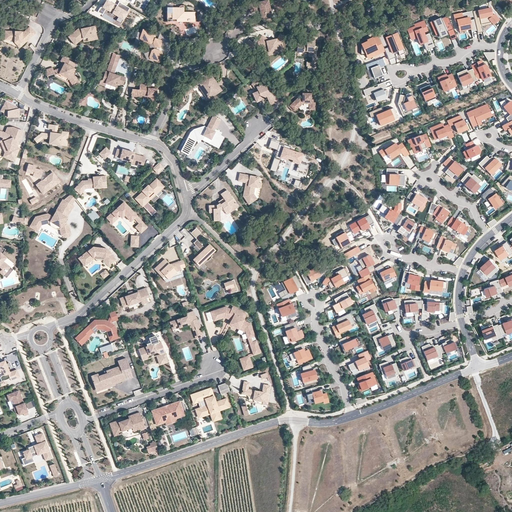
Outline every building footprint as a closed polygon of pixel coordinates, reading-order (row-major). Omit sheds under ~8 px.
[(260,14),(261,19),(271,18),(268,0),(248,4),(250,12),(258,10),(260,10),(260,14)] [(118,7),(108,2),(105,7),(102,6),(98,13),(104,16),(107,11),(119,18),(117,22),(121,24),(129,9),(119,4),(118,7)] [(184,12),(184,6),(181,6),(180,6),(179,7),(179,9),(176,9),(176,8),(167,8),(167,21),(172,21),(172,19),(176,19),(176,21),(184,21),(184,20),(187,20),(187,21),(190,21),(190,20),(192,20),(192,18),(193,18),(193,12),(184,12)] [(477,33),(483,32),(481,27),(481,24),(491,22),(493,24),(499,19),(494,14),(491,16),(491,15),(492,15),(490,8),(478,10),(472,11),(477,30),(477,33)] [(472,11),(454,15),(455,22),(457,21),(459,30),(465,28),(466,29),(471,28),(471,29),(471,31),(477,30),(472,11)] [(452,40),(457,38),(447,15),(441,18),(440,17),(430,21),(436,36),(438,35),(440,38),(448,34),(446,30),(448,30),(452,40)] [(428,30),(424,21),(407,28),(411,39),(417,37),(420,44),(424,42),(426,49),(434,47),(429,33),(424,35),(423,32),(428,30)] [(26,32),(7,31),(6,40),(16,41),(16,42),(22,43),(24,40),(29,41),(38,33),(32,26),(27,31),(26,32)] [(95,26),(81,29),(80,28),(68,37),(75,45),(83,38),(97,35),(95,26)] [(152,32),(143,29),(140,39),(142,43),(149,45),(151,50),(148,57),(150,59),(159,62),(161,53),(160,51),(155,49),(153,48),(154,46),(156,47),(159,48),(161,40),(154,38),(153,41),(151,41),(153,34),(152,32)] [(383,34),(378,35),(378,36),(382,44),(385,50),(387,55),(388,59),(395,57),(393,51),(398,50),(399,55),(405,53),(396,29),(384,34),(386,39),(385,40),(383,34)] [(304,42),(304,44),(298,43),(297,48),(304,49),(303,51),(309,51),(309,57),(312,57),(312,62),(309,62),(309,66),(308,66),(307,70),(315,71),(316,62),(317,62),(317,57),(316,56),(316,46),(314,46),(315,39),(320,39),(320,31),(314,31),(313,39),(310,38),(309,42),(304,42)] [(252,51),(256,44),(255,44),(257,40),(267,46),(268,52),(274,50),(274,49),(277,48),(278,49),(278,50),(284,48),(282,40),(284,36),(280,33),(278,37),(276,40),(271,41),(270,40),(262,35),(258,40),(255,38),(252,42),(249,40),(244,47),(252,51)] [(376,47),(382,44),(378,36),(373,39),(372,38),(367,40),(368,41),(361,44),(362,45),(361,54),(366,54),(368,58),(377,54),(375,50),(377,49),(376,47)] [(278,50),(278,49),(277,48),(274,49),(274,50),(268,52),(267,46),(257,40),(255,44),(256,44),(257,43),(264,47),(266,56),(278,53),(279,53),(279,52),(278,50)] [(385,50),(382,44),(376,47),(377,49),(375,50),(377,54),(385,50)] [(494,52),(489,52),(485,55),(488,61),(491,59),(495,58),(494,52)] [(76,64),(63,57),(60,61),(63,63),(64,63),(61,69),(60,68),(54,70),(53,67),(45,70),(48,79),(55,76),(55,75),(59,74),(68,78),(73,87),(80,83),(74,73),(76,69),(74,68),(76,64)] [(385,65),(383,58),(365,64),(367,69),(370,68),(374,78),(382,75),(379,67),(378,65),(380,64),(381,67),(385,65)] [(472,69),(476,78),(481,76),(482,78),(491,75),(487,66),(486,63),(484,64),(482,59),(477,62),(478,66),(479,69),(478,69),(477,67),(476,64),(471,66),(472,69)] [(112,73),(110,72),(111,69),(113,70),(115,71),(116,66),(109,64),(107,71),(105,71),(102,80),(106,81),(105,83),(116,87),(117,83),(123,85),(126,77),(120,75),(120,76),(112,73)] [(472,82),(477,80),(476,78),(472,69),(467,71),(467,70),(464,71),(463,70),(457,73),(462,85),(472,81),(472,82)] [(220,90),(209,74),(204,77),(202,79),(201,77),(193,82),(197,88),(198,86),(202,92),(204,91),(209,98),(220,90)] [(443,91),(456,85),(452,74),(446,76),(446,75),(444,76),(444,75),(438,78),(443,91)] [(252,92),(256,100),(266,96),(270,104),(278,100),(275,91),(271,92),(270,88),(268,89),(265,82),(261,83),(257,78),(251,83),(254,86),(256,86),(258,89),(252,92)] [(384,81),(377,84),(378,86),(374,87),(374,86),(363,90),(366,95),(373,92),(377,101),(386,97),(383,89),(387,87),(384,81)] [(156,89),(148,88),(149,83),(140,82),(139,87),(139,89),(132,88),(132,92),(131,96),(148,98),(147,101),(158,103),(159,97),(155,96),(156,89)] [(439,93),(435,84),(430,86),(429,84),(420,88),(425,102),(436,98),(434,95),(439,93)] [(192,91),(188,86),(183,89),(186,95),(192,91)] [(398,104),(403,116),(404,115),(403,111),(411,108),(413,111),(418,109),(410,92),(405,94),(408,101),(403,103),(405,95),(400,94),(398,104)] [(315,93),(302,93),(302,96),(299,96),(288,107),(293,112),(302,103),(309,103),(309,109),(314,110),(315,93)] [(504,100),(499,102),(502,107),(503,106),(511,114),(506,117),(508,122),(511,119),(511,103),(510,100),(507,103),(504,100)] [(23,114),(23,112),(14,106),(13,107),(12,107),(12,105),(5,101),(2,108),(7,111),(7,116),(6,117),(6,122),(19,122),(18,114),(23,114)] [(467,113),(472,126),(478,124),(481,122),(480,120),(492,115),(487,104),(467,113)] [(382,106),(369,112),(371,117),(376,115),(380,124),(398,117),(394,107),(384,111),(382,106)] [(219,119),(212,115),(206,127),(203,125),(193,128),(189,131),(179,150),(188,154),(195,140),(200,139),(216,147),(224,133),(215,128),(219,119)] [(449,120),(451,125),(454,124),(458,132),(467,128),(464,120),(463,120),(461,115),(449,120)] [(511,119),(508,122),(502,126),(505,130),(507,129),(511,135),(511,134),(511,119)] [(442,122),(432,127),(434,132),(432,133),(434,139),(447,134),(446,131),(451,130),(449,126),(448,124),(444,126),(442,122)] [(23,131),(13,127),(7,127),(5,133),(0,130),(0,139),(4,141),(8,151),(6,158),(13,160),(17,147),(15,144),(18,138),(20,138),(22,134),(23,131)] [(68,133),(61,132),(61,134),(56,134),(50,133),(50,134),(41,133),(40,135),(43,139),(49,140),(48,144),(60,146),(60,143),(67,144),(68,133)] [(415,153),(422,150),(422,149),(426,147),(431,145),(426,134),(420,136),(420,135),(408,139),(411,147),(412,147),(415,153)] [(43,139),(40,135),(33,139),(36,143),(43,139)] [(289,149),(290,145),(279,141),(271,138),(268,146),(277,148),(276,150),(277,151),(276,153),(275,153),(270,168),(276,170),(281,155),(287,158),(288,156),(293,157),(292,159),(298,161),(295,170),(305,173),(309,163),(299,160),(301,153),(289,149)] [(4,141),(0,139),(0,141),(1,142),(5,152),(3,157),(6,158),(8,151),(4,141)] [(472,141),(466,144),(468,149),(463,151),(467,159),(479,153),(480,151),(477,145),(474,146),(472,141)] [(384,148),(379,151),(382,156),(387,153),(390,158),(401,151),(404,156),(409,153),(402,143),(398,146),(396,143),(385,150),(384,148)] [(104,160),(111,154),(105,148),(98,155),(104,160)] [(134,154),(134,153),(122,150),(122,151),(117,150),(115,157),(120,158),(120,159),(131,162),(131,165),(137,167),(138,164),(143,166),(146,158),(134,154)] [(487,156),(478,164),(485,170),(486,169),(490,173),(493,170),(494,171),(501,164),(495,158),(495,159),(493,157),(491,160),(487,156)] [(449,157),(443,163),(447,166),(448,165),(449,166),(448,167),(444,172),(451,178),(455,173),(457,175),(462,169),(449,157)] [(164,170),(158,164),(153,169),(158,175),(164,170)] [(43,173),(34,169),(35,167),(27,165),(25,172),(29,174),(30,170),(33,171),(31,175),(38,178),(37,180),(39,182),(36,184),(39,189),(41,187),(45,192),(60,181),(56,176),(54,177),(51,173),(42,180),(41,177),(44,175),(43,173)] [(403,169),(391,168),(391,184),(402,184),(402,186),(409,186),(409,174),(402,174),(403,169)] [(257,186),(259,176),(239,172),(239,177),(246,178),(246,182),(243,195),(249,203),(257,198),(253,193),(255,186),(257,186)] [(472,176),(468,172),(461,180),(464,183),(466,180),(467,181),(464,184),(474,193),(481,186),(478,184),(481,180),(474,174),(472,176)] [(511,175),(510,175),(501,184),(505,187),(506,187),(511,188),(511,175)] [(106,176),(93,177),(93,179),(90,179),(90,181),(82,181),(74,190),(78,193),(80,190),(83,193),(86,189),(94,189),(102,188),(102,185),(106,184),(106,176)] [(163,187),(156,180),(153,183),(160,190),(163,187)] [(160,190),(153,183),(149,187),(148,186),(143,191),(143,192),(136,199),(142,206),(150,199),(151,200),(156,196),(155,194),(160,190)] [(490,187),(481,196),(484,199),(485,198),(490,204),(491,204),(494,208),(496,206),(497,209),(503,205),(495,193),(490,187)] [(238,205),(227,188),(220,192),(223,197),(218,200),(219,201),(219,202),(216,204),(216,203),(208,204),(208,211),(213,211),(213,220),(220,219),(219,209),(222,207),(225,210),(230,207),(231,210),(238,205)] [(415,195),(410,192),(406,197),(411,200),(411,201),(419,207),(418,209),(421,211),(424,206),(423,206),(427,201),(416,194),(415,195)] [(73,206),(62,200),(53,218),(47,216),(36,220),(31,230),(39,234),(41,230),(38,229),(41,224),(47,222),(48,225),(51,224),(51,222),(62,228),(61,229),(63,236),(67,238),(69,237),(71,233),(69,226),(64,224),(73,206)] [(431,202),(428,213),(432,214),(433,214),(436,216),(435,218),(442,222),(449,211),(444,208),(444,209),(440,206),(437,205),(431,202)] [(147,228),(124,203),(107,218),(111,223),(121,213),(123,213),(125,216),(127,218),(131,215),(134,219),(139,224),(136,228),(141,233),(147,228)] [(397,224),(402,216),(398,213),(400,210),(400,203),(395,203),(395,208),(393,211),(382,204),(378,210),(385,214),(384,216),(392,222),(396,225),(397,224)] [(88,215),(94,223),(100,218),(94,210),(88,215)] [(123,213),(121,213),(111,223),(112,224),(120,217),(122,219),(125,216),(123,213)] [(369,225),(373,222),(369,215),(349,226),(353,233),(359,230),(361,233),(366,231),(365,228),(369,226),(369,225)] [(24,224),(24,218),(18,218),(13,216),(11,222),(17,224),(24,224)] [(416,225),(402,216),(397,224),(400,226),(399,227),(397,231),(402,234),(404,231),(410,235),(416,225)] [(456,219),(451,217),(447,223),(451,226),(451,227),(459,232),(459,231),(464,234),(468,228),(464,225),(464,224),(456,218),(456,219)] [(48,225),(47,222),(41,224),(38,229),(41,230),(42,227),(48,225)] [(194,237),(200,232),(195,227),(189,232),(194,237)] [(436,234),(421,227),(415,238),(420,240),(421,238),(429,241),(431,238),(433,239),(436,234)] [(350,241),(344,230),(336,234),(337,236),(331,240),(334,245),(339,243),(342,249),(348,245),(347,243),(350,241)] [(445,238),(441,236),(436,247),(448,252),(450,247),(454,249),(456,244),(452,243),(452,242),(445,239),(445,238)] [(213,249),(208,243),(203,247),(201,245),(195,238),(192,242),(200,251),(191,258),(197,264),(204,258),(206,260),(209,256),(208,254),(213,249)] [(506,255),(507,256),(511,252),(511,250),(506,241),(499,247),(499,248),(495,250),(500,259),(506,255)] [(2,256),(4,252),(6,249),(4,248),(2,247),(0,247),(0,246),(0,269),(4,274),(11,266),(4,259),(2,256)] [(107,249),(93,247),(79,259),(84,265),(95,256),(102,256),(109,265),(115,260),(107,249)] [(347,258),(360,251),(357,247),(344,254),(347,258)] [(368,274),(375,270),(375,268),(372,264),(374,263),(369,254),(358,260),(363,269),(359,271),(362,277),(368,274)] [(102,256),(95,256),(84,265),(85,266),(94,258),(103,259),(108,266),(109,265),(102,256)] [(459,267),(463,259),(459,257),(452,265),(454,264),(459,267)] [(168,263),(164,258),(153,268),(157,272),(160,270),(166,278),(176,274),(175,271),(180,270),(179,267),(178,261),(173,263),(170,265),(168,263)] [(490,277),(499,269),(490,259),(481,267),(481,268),(480,269),(487,277),(489,276),(490,277)] [(123,261),(117,265),(120,270),(126,266),(123,261)] [(385,270),(381,264),(375,268),(375,270),(376,270),(377,270),(379,273),(380,273),(384,282),(392,278),(392,277),(396,275),(393,268),(389,269),(385,270)] [(315,265),(305,270),(306,272),(301,275),(306,284),(311,282),(311,280),(322,274),(319,269),(317,270),(315,265)] [(333,277),(328,273),(323,282),(327,285),(328,283),(331,288),(335,286),(344,281),(342,278),(348,275),(344,267),(336,272),(337,275),(333,277)] [(487,277),(480,269),(477,272),(485,282),(490,277),(489,276),(487,277)] [(166,278),(160,270),(157,272),(163,279),(166,278)] [(418,285),(420,275),(417,274),(414,274),(414,273),(404,271),(401,281),(411,283),(410,289),(418,291),(419,285),(418,285)] [(499,280),(501,286),(508,283),(509,285),(511,284),(511,285),(511,271),(510,272),(511,274),(499,280)] [(362,277),(357,279),(360,285),(356,287),(359,293),(369,288),(371,292),(376,289),(368,274),(362,277)] [(302,286),(295,275),(289,278),(290,280),(282,285),(285,289),(282,291),(285,295),(302,286)] [(501,286),(499,280),(499,279),(490,282),(491,286),(484,288),(487,296),(491,295),(492,296),(497,294),(496,293),(503,291),(501,286)] [(223,283),(225,290),(233,287),(231,280),(223,283)] [(446,289),(447,282),(430,280),(430,282),(424,281),(423,291),(429,292),(429,289),(443,291),(444,288),(446,289)] [(145,286),(136,289),(136,290),(131,292),(127,293),(118,297),(121,303),(126,302),(127,304),(140,299),(139,298),(145,296),(148,295),(145,286)] [(352,303),(346,292),(334,299),(336,304),(334,305),(335,307),(334,308),(336,312),(352,303)] [(147,301),(145,296),(139,298),(140,299),(127,304),(128,307),(147,301)] [(400,305),(399,298),(393,299),(392,297),(390,298),(389,297),(381,300),(385,312),(392,309),(393,311),(397,310),(395,306),(400,305)] [(297,315),(292,303),(291,304),(289,299),(277,303),(282,316),(285,314),(287,319),(297,315)] [(422,304),(422,300),(416,300),(413,300),(413,299),(404,301),(406,312),(413,311),(413,314),(417,314),(417,308),(422,308),(422,304)] [(422,308),(422,313),(426,313),(426,311),(430,311),(430,313),(434,313),(434,310),(442,310),(443,302),(427,301),(427,304),(422,304),(422,308)] [(246,330),(247,335),(250,334),(254,333),(250,321),(243,318),(246,311),(232,304),(231,307),(225,304),(210,309),(213,319),(224,315),(226,316),(227,315),(231,317),(231,318),(229,322),(239,327),(240,324),(244,326),(246,330)] [(378,311),(374,304),(364,308),(366,312),(362,314),(366,323),(367,323),(368,324),(369,324),(375,321),(375,319),(376,319),(374,313),(378,311)] [(274,305),(267,308),(270,315),(277,312),(274,305)] [(196,319),(195,315),(191,316),(191,314),(193,313),(192,309),(185,311),(186,314),(172,319),(175,327),(187,322),(189,326),(190,325),(194,337),(201,334),(199,326),(197,319),(196,319)] [(102,318),(93,318),(87,324),(74,337),(79,342),(87,335),(92,330),(96,326),(98,327),(98,328),(99,330),(100,330),(101,331),(102,331),(104,330),(104,329),(105,330),(109,339),(117,336),(113,323),(110,322),(111,320),(117,318),(114,310),(108,312),(109,315),(106,320),(105,321),(102,320),(102,318)] [(355,323),(350,313),(336,319),(338,324),(339,325),(336,326),(336,325),(332,327),(335,335),(340,334),(339,332),(354,326),(353,324),(355,323)] [(498,325),(502,334),(507,332),(507,333),(511,331),(511,318),(507,320),(508,321),(498,325)] [(299,331),(295,321),(284,325),(286,330),(285,330),(290,342),(304,337),(301,330),(299,331)] [(493,340),(503,337),(502,334),(498,325),(498,324),(493,326),(493,324),(481,328),(485,339),(492,336),(493,340)] [(395,344),(391,334),(382,338),(380,333),(372,336),(379,352),(391,346),(395,344)] [(160,340),(156,341),(154,334),(148,336),(150,341),(150,343),(146,344),(137,347),(141,359),(145,358),(147,353),(155,350),(160,352),(164,351),(160,340)] [(259,347),(256,338),(252,339),(250,334),(247,335),(252,349),(259,347)] [(88,336),(87,335),(79,342),(80,344),(88,336)] [(361,344),(358,337),(350,340),(348,335),(338,340),(341,345),(342,344),(344,350),(343,350),(344,354),(351,351),(350,348),(357,344),(358,346),(361,344)] [(457,349),(452,338),(449,339),(445,341),(442,343),(442,344),(438,345),(441,353),(445,351),(446,352),(450,351),(457,349)] [(112,348),(110,342),(98,346),(101,352),(102,352),(106,350),(112,348)] [(305,348),(302,343),(294,346),(296,351),(294,352),(298,363),(311,358),(308,350),(306,351),(304,351),(303,349),(305,348)] [(429,343),(421,346),(426,359),(433,357),(433,359),(438,357),(438,358),(442,356),(441,353),(438,345),(437,344),(433,345),(433,344),(430,346),(429,343)] [(367,350),(358,354),(360,359),(348,364),(351,371),(358,368),(358,369),(363,367),(364,370),(370,368),(367,361),(370,359),(370,358),(367,350)] [(163,353),(156,355),(158,363),(162,361),(161,358),(165,356),(163,353)] [(252,365),(248,354),(244,355),(246,361),(243,362),(245,368),(252,365)] [(407,356),(399,359),(400,361),(401,364),(403,370),(411,367),(412,369),(419,366),(416,357),(412,359),(411,357),(407,358),(407,356)] [(5,360),(0,361),(0,367),(3,368),(4,373),(1,374),(0,376),(2,380),(4,379),(10,376),(11,379),(19,376),(17,369),(9,372),(7,366),(9,366),(7,362),(6,363),(5,360)] [(118,364),(105,369),(106,371),(97,374),(97,372),(90,374),(94,387),(104,384),(105,385),(111,383),(110,381),(123,377),(123,378),(131,375),(126,361),(118,364)] [(387,361),(379,364),(382,374),(385,374),(387,379),(396,376),(395,375),(399,374),(396,363),(388,365),(387,361)] [(310,363),(302,367),(303,372),(301,373),(304,385),(317,381),(316,377),(315,378),(313,370),(310,363)] [(369,373),(357,377),(360,384),(358,385),(360,390),(376,384),(373,376),(370,377),(369,373)] [(123,377),(110,381),(111,383),(105,385),(104,384),(94,387),(95,390),(114,383),(114,382),(123,378),(123,377)] [(270,383),(263,382),(262,390),(247,387),(249,380),(243,379),(241,392),(253,394),(252,397),(262,399),(261,402),(266,403),(270,383)] [(228,390),(225,381),(216,384),(219,393),(228,390)] [(316,386),(305,389),(308,399),(313,397),(314,401),(323,399),(324,402),(329,400),(326,392),(323,393),(322,389),(317,390),(316,386)] [(19,388),(7,393),(9,399),(12,398),(15,397),(18,403),(15,404),(13,405),(15,410),(17,410),(19,413),(21,412),(21,411),(23,410),(23,411),(24,414),(28,412),(24,401),(19,388)] [(213,398),(206,400),(204,397),(212,395),(209,388),(200,391),(199,390),(189,394),(192,402),(197,400),(199,406),(201,414),(209,411),(210,415),(218,412),(217,409),(227,405),(224,397),(214,401),(213,398)] [(185,410),(181,399),(178,400),(178,399),(171,402),(171,403),(166,404),(167,406),(164,407),(163,405),(151,409),(155,420),(160,419),(160,421),(165,420),(165,419),(173,416),(174,417),(178,415),(178,414),(182,412),(182,411),(185,410)] [(30,415),(37,413),(33,401),(26,404),(30,415)] [(144,426),(138,411),(127,415),(128,417),(122,419),(117,420),(117,419),(108,421),(113,434),(117,433),(117,430),(131,426),(136,424),(137,428),(144,426)] [(39,444),(35,445),(34,443),(28,446),(29,448),(23,450),(25,456),(22,457),(24,463),(31,461),(31,460),(30,460),(29,457),(33,455),(31,452),(36,450),(38,453),(43,451),(46,458),(52,456),(43,431),(35,434),(38,442),(39,444)] [(157,448),(154,440),(148,442),(151,450),(157,448)]
